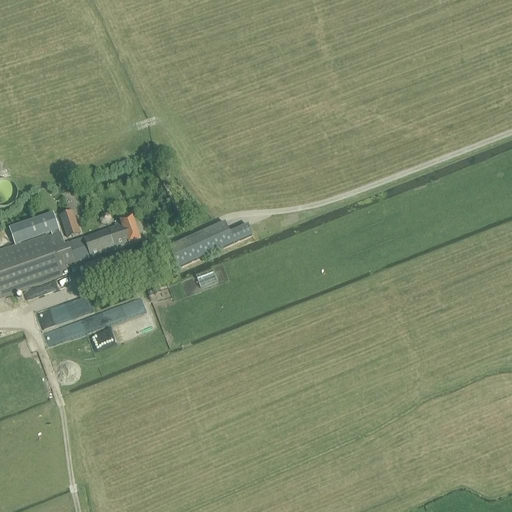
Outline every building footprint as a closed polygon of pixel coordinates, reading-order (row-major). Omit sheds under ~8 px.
[(18,193),(17,190),(16,188),(15,186),(13,184),(11,183),(9,182),(7,181),(4,181),(2,181),(0,181),(0,208),(1,209),(3,209),(5,209),(8,209),(10,208),(12,207),(14,206),(16,204),(17,202),(18,200),(18,197),(18,195),(18,193)] [(88,187),(79,191),(83,199),(92,195),(88,187)] [(68,240),(81,236),(74,214),(61,218),(68,240)] [(102,217),(100,222),(102,226),(107,228),(111,226),(113,222),(111,217),(107,215),(102,217)] [(60,235),(53,216),(9,231),(16,250),(6,254),(0,255),(0,302),(14,297),(13,295),(20,293),(69,275),(66,268),(141,242),(132,218),(120,223),(121,225),(118,226),(119,229),(65,248),(60,235)] [(225,225),(170,249),(179,270),(253,237),(248,227),(230,235),(225,225)] [(115,258),(85,268),(90,284),(120,273),(115,258)] [(201,289),(218,283),(214,271),(197,278),(201,289)] [(110,315),(44,333),(48,346),(113,328),(110,315)]
